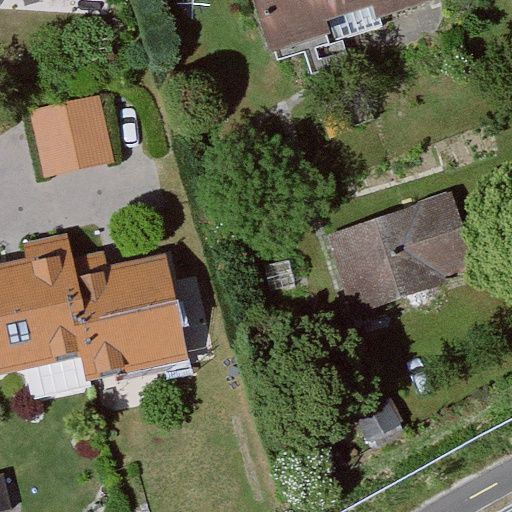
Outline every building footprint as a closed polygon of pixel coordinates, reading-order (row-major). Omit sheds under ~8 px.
[(52,0),(0,0),(0,28),(52,30),(52,0)] [(227,0),(258,93),(419,41),(406,0),(227,0)] [(100,96),(30,112),(46,180),(116,164),(100,96)] [(326,241),(356,318),(476,272),(446,195),(326,241)] [(76,243),(0,263),(0,355),(78,334),(86,363),(189,335),(167,253),(85,276),(76,243)]
